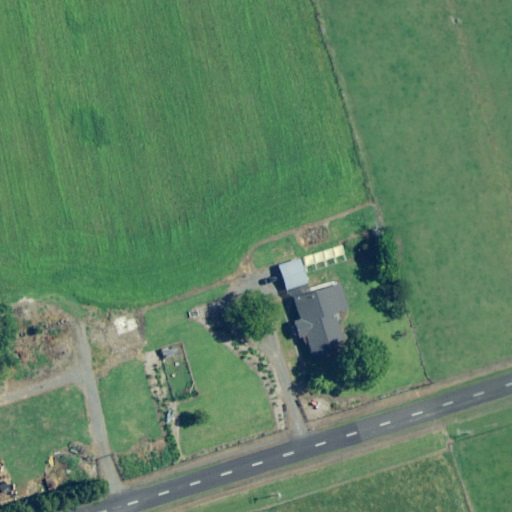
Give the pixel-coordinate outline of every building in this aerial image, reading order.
[(348,223),(336,227),(340,242),(353,239),(348,223)] [(294,255),(290,243),(270,249),(274,261),(294,255)] [(304,284),(297,260),(275,266),(282,290),(304,284)] [(344,309),(337,285),(291,299),(297,317),(288,320),(294,338),(300,336),(306,357),(325,351),(322,342),(337,337),(330,313),(344,309)] [(113,322),(114,327),(103,330),(111,354),(122,351),(142,344),(133,316),(113,322)]
